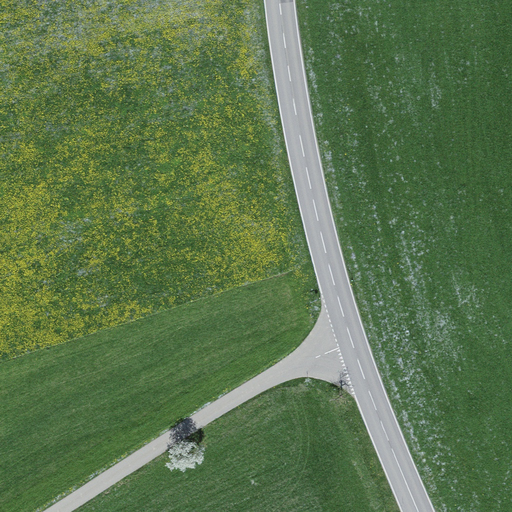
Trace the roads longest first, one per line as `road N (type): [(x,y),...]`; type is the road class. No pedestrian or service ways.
road 1 (tertiary): [(280,0),(325,245),(353,344)]
road 2 (unclassified): [(353,344),(274,373),(56,511)]
road 3 (tertiary): [(353,344),(420,511)]
